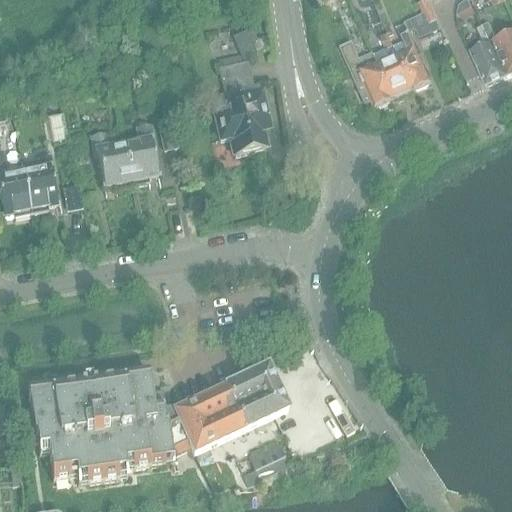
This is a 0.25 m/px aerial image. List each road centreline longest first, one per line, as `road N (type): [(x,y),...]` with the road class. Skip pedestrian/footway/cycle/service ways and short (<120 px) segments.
road 1 (residential): [(320,259),(251,247),(0,295)]
road 2 (residential): [(431,511),(333,355),(320,316),(320,259)]
road 3 (residential): [(358,181),(307,114),(284,0)]
road 4 (residential): [(486,111),(393,151),(358,181)]
road 5 (residential): [(454,0),(446,22),(486,111)]
